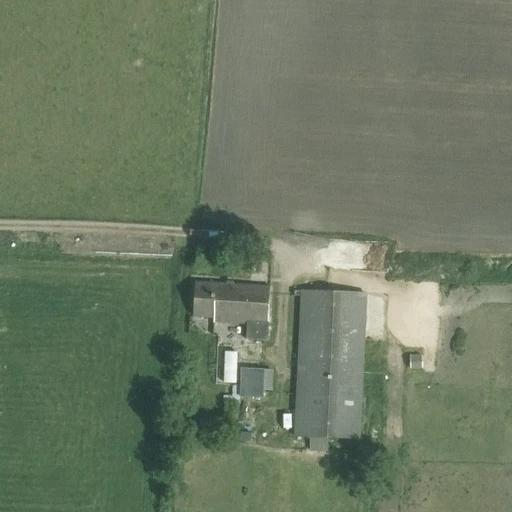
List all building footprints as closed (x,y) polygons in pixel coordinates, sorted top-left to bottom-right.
[(268,341),(270,287),(196,283),(195,318),(213,319),(213,322),(247,324),(246,340),(268,341)] [(295,437),(310,437),(309,451),(328,452),(328,438),(359,440),(366,294),(302,291),(295,437)] [(240,349),(220,348),(220,356),(240,357),(240,349)] [(272,369),(265,369),(241,369),(240,397),(264,399),(264,391),(271,391),(272,369)] [(248,417),(247,433),(261,434),(261,417),(248,417)]
